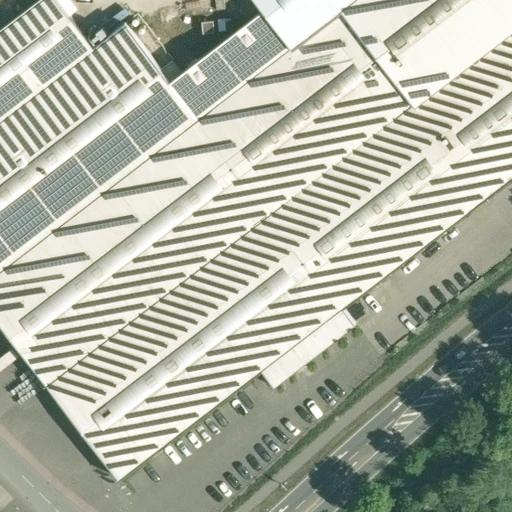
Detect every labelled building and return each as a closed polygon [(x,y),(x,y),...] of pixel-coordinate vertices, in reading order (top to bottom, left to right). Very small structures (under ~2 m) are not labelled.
[(57,0),(38,0),(0,29),(0,119),(94,47),(57,0)] [(285,0),(174,87),(198,117),(340,8),(350,0),(285,0)] [(511,0),(350,0),(340,8),(487,198),(511,178),(511,0)] [(340,8),(198,117),(270,211),(344,308),(487,198),(340,8)] [(174,87),(126,23),(94,47),(0,119),(0,322),(46,382),(270,211),(198,117),(174,87)] [(270,211),(46,382),(120,479),(263,370),(275,386),(356,324),(344,308),(270,211)]
